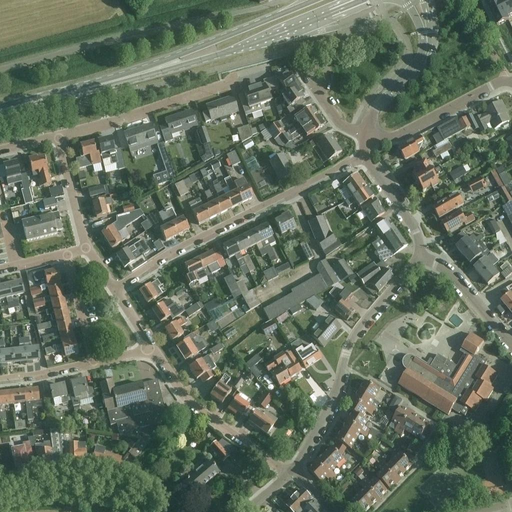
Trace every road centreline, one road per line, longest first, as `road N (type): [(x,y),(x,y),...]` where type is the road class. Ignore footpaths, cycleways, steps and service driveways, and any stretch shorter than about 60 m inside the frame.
road 1 (residential): [(114,289),(362,154)]
road 2 (tertiary): [(289,472),(338,387),(352,336),(421,254)]
road 3 (secondary): [(144,72),(233,50),(363,0)]
road 4 (unclassified): [(57,135),(275,64)]
road 5 (residential): [(289,472),(195,408),(151,346)]
road 6 (secondary): [(314,0),(144,72)]
road 7 (tertiary): [(365,136),(370,114),(425,52),(415,0)]
road 8 (unclassified): [(365,136),(394,136),(511,82)]
road 9 (secondary): [(0,110),(144,72)]
road 10 (tertiary): [(126,511),(66,491),(0,497)]
road 11 (residential): [(511,344),(445,267),(421,254)]
